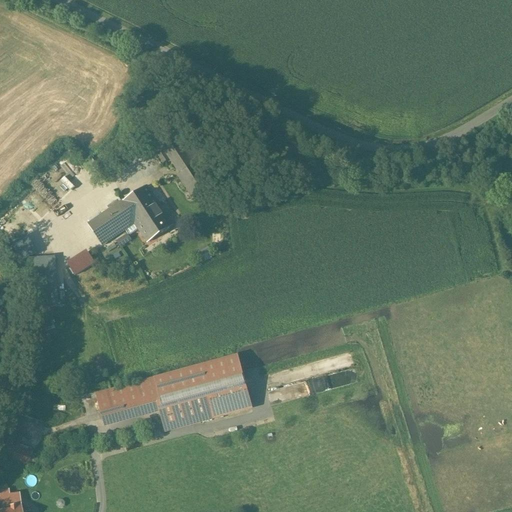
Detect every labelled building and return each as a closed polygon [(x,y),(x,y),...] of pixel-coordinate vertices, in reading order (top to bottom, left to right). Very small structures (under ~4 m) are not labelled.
[(194,164),(179,141),(165,151),(180,173),(177,175),(191,196),(210,183),(196,162),(194,164)] [(146,186),(121,203),(121,202),(88,225),(101,244),(134,222),(135,221),(159,205),(146,186)] [(135,221),(134,222),(147,242),(172,225),(159,205),(135,221)] [(49,225),(27,245),(32,250),(47,237),(48,239),(55,232),(49,225)] [(127,235),(117,241),(120,247),(130,240),(127,235)] [(86,249),(66,262),(74,276),(94,263),(86,249)] [(55,256),(35,257),(36,282),(46,281),(47,293),(57,292),(55,256)] [(51,319),(43,321),(45,330),(54,327),(51,319)] [(238,356),(96,394),(103,418),(161,403),(168,426),(209,414),(209,415),(251,403),(242,371),(238,356)] [(346,372),(267,388),(270,403),(349,387),(346,372)] [(32,453),(2,443),(0,447),(0,454),(28,464),(32,453)] [(18,495),(8,496),(7,491),(0,491),(0,494),(0,497),(1,497),(2,511),(33,511),(26,511),(19,507),(18,495)]
